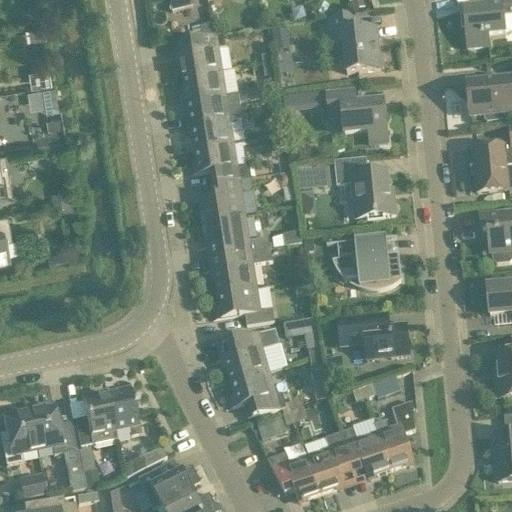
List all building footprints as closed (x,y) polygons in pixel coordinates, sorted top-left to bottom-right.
[(190,0),(169,0),(168,0),(172,14),(193,9),(190,0)] [(511,0),(483,0),(485,9),(463,11),(467,51),(488,49),(487,37),(505,36),(503,21),(511,19),(511,0)] [(362,1),(349,4),(351,13),(364,10),(362,1)] [(329,45),(343,43),(346,76),(380,73),(376,31),(360,33),(357,18),(325,23),(329,45)] [(191,30),(195,44),(216,41),(212,25),(191,30)] [(287,32),(271,34),(273,53),(289,51),(287,32)] [(183,84),(222,78),(218,51),(225,50),(224,39),(216,41),(195,44),(189,45),(191,55),(179,57),(183,84)] [(261,58),(263,71),(273,69),(271,57),(261,58)] [(273,69),(263,71),(264,79),(275,78),(273,69)] [(198,104),(200,117),(239,111),(237,99),(225,101),(222,78),(183,84),(186,106),(198,104)] [(501,120),(500,117),(511,116),(511,105),(510,81),(470,85),(471,97),(467,98),(469,120),(482,119),(483,122),(486,125),(498,124),(501,120)] [(54,86),(41,88),(44,108),(57,106),(54,86)] [(328,123),(342,122),(344,139),(368,136),(370,148),(387,146),(383,105),(357,108),(355,92),(325,95),(328,123)] [(287,113),(320,112),(319,95),(286,96),(287,113)] [(190,129),(194,155),(233,149),(229,125),(241,123),(239,111),(200,117),(202,127),(190,129)] [(274,142),(286,140),(284,130),(273,132),(274,142)] [(508,193),(506,169),(511,167),(511,130),(510,130),(511,147),(472,151),(476,196),(508,193)] [(59,133),(35,137),(36,143),(36,144),(37,149),(61,145),(59,133)] [(287,150),(286,140),(274,142),(276,152),(287,150)] [(209,177),(211,190),(251,183),(249,171),(237,172),(233,149),(194,155),(198,179),(209,177)] [(336,189),(351,188),(355,223),(395,219),(392,192),(388,193),(387,175),(367,177),(365,162),(334,166),(336,189)] [(0,196),(11,194),(7,172),(0,173),(0,170),(0,196)] [(202,202),(206,228),(245,222),(241,197),(253,195),(251,183),(211,190),(213,200),(202,202)] [(74,188),(55,191),(56,192),(58,206),(76,203),(74,188)] [(511,261),(511,214),(479,218),(482,242),(487,242),(489,257),(491,257),(492,263),(496,267),(510,265),(511,261)] [(0,258),(8,257),(6,242),(12,241),(8,216),(0,217),(0,258)] [(220,249),(222,262),(270,255),(268,242),(248,245),(245,222),(206,228),(210,251),(220,249)] [(397,287),(399,286),(401,284),(398,257),(387,258),(385,243),(397,242),(397,240),(385,242),(326,248),(326,249),(336,248),(338,263),(332,264),(333,267),(334,270),(335,272),(338,277),(339,278),(342,281),(344,284),(345,286),(346,286),(352,290),(357,292),(359,293),(365,294),(366,294),(373,295),(378,295),(382,294),(388,292),(391,291),(397,287)] [(313,243),(304,243),(305,255),(314,255),(313,243)] [(68,266),(66,252),(48,254),(49,268),(68,266)] [(213,273),(217,300),(256,293),(252,270),(272,267),(270,255),(222,262),(224,271),(213,273)] [(511,317),(511,286),(487,289),(490,319),(511,317)] [(305,287),(295,288),(297,300),(307,299),(305,287)] [(260,316),(256,293),(217,300),(221,322),(244,319),(246,330),(274,326),(272,314),(260,316)] [(339,352),(365,349),(366,364),(409,359),(405,328),(390,329),(389,316),(351,320),(336,322),(339,352)] [(314,322),(283,327),(286,343),(304,339),(306,352),(308,352),(319,350),(314,322)] [(225,365),(232,388),(269,376),(262,353),(279,348),(274,333),(237,344),(241,360),(225,365)] [(310,362),(320,361),(319,350),(308,352),(310,362)] [(495,372),(499,403),(511,401),(511,356),(498,358),(499,371),(495,372)] [(329,377),(344,375),(342,360),(327,362),(329,377)] [(322,371),(320,361),(310,362),(312,372),(322,371)] [(276,399),(269,376),(232,388),(239,411),(250,408),(255,422),(287,412),(282,397),(276,399)] [(387,381),(390,393),(413,389),(411,376),(387,381)] [(363,391),(367,402),(376,399),(372,388),(363,391)] [(356,406),(367,402),(363,391),(352,394),(356,406)] [(106,401),(113,436),(128,433),(130,441),(141,439),(132,392),(116,396),(117,399),(106,401)] [(87,421),(74,423),(80,450),(115,443),(113,436),(106,401),(98,403),(97,399),(83,402),(87,421)] [(376,427),(379,437),(392,475),(415,467),(406,439),(416,435),(414,406),(394,413),(400,430),(388,434),(384,424),(376,427)] [(315,407),(294,414),(298,425),(319,419),(315,407)] [(27,413),(35,455),(51,452),(52,460),(76,455),(71,431),(58,434),(53,411),(43,413),(42,410),(27,413)] [(20,459),(35,455),(27,413),(11,417),(12,420),(2,422),(5,437),(0,437),(0,445),(5,470),(22,466),(20,459)] [(294,414),(283,418),(286,429),(298,425),(294,414)] [(505,436),(491,437),(496,487),(511,485),(511,418),(504,420),(505,436)] [(266,427),(258,430),(263,444),(270,442),(266,427)] [(352,436),(341,440),(353,475),(365,471),(369,483),(392,475),(379,437),(356,445),(352,436)] [(353,475),(341,440),(330,443),(333,453),(310,461),(323,499),(346,491),(342,479),(353,475)] [(140,460),(122,468),(125,481),(167,460),(161,450),(140,460)] [(299,507),(323,499),(310,461),(287,469),(283,458),(267,464),(284,498),(295,494),(299,507)] [(161,511),(194,494),(193,492),(202,488),(193,471),(152,491),(161,511)] [(41,477),(17,482),(22,504),(45,499),(41,477)] [(70,496),(72,495),(85,492),(82,477),(67,480),(70,496)] [(199,504),(194,494),(161,511),(162,511),(206,511),(215,508),(210,498),(199,504)] [(96,496),(76,500),(78,508),(97,504),(96,496)]
